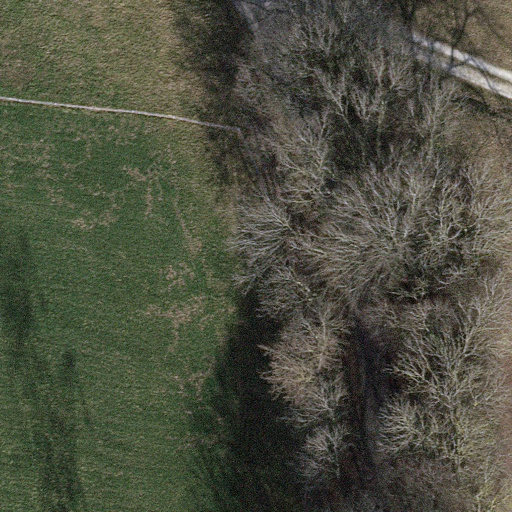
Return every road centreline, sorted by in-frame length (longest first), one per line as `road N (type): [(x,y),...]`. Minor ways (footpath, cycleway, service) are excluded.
road 1 (track): [(376,511),(382,469),(358,293),(248,0)]
road 2 (track): [(280,0),(511,86)]
